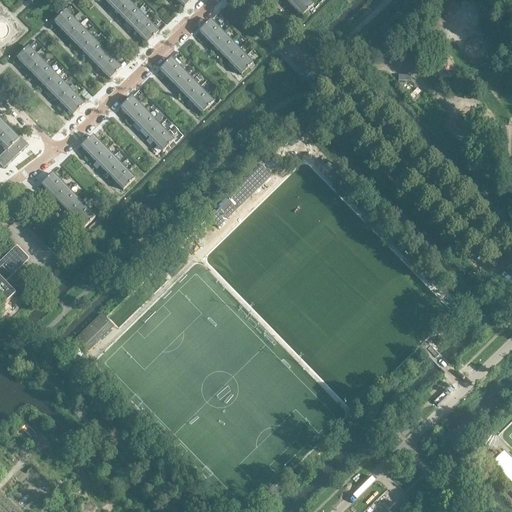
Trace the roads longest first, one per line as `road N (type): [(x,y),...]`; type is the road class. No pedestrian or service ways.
road 1 (unclassified): [(511,276),(304,60)]
road 2 (residential): [(57,151),(213,0)]
road 3 (unclassified): [(511,342),(403,447)]
